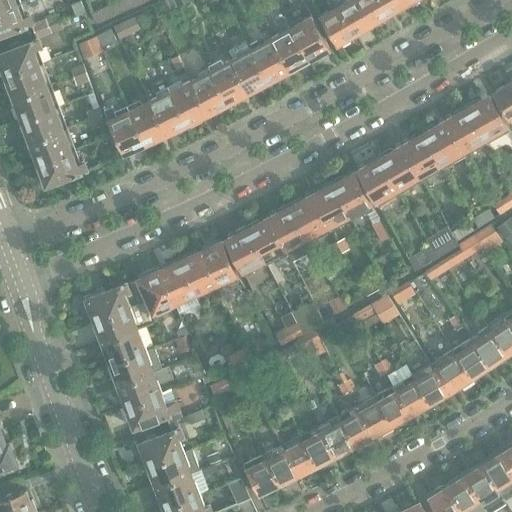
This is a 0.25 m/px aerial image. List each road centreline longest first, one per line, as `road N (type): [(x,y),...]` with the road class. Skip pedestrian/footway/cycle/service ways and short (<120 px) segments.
road 1 (residential): [(17,281),(178,215),(511,33)]
road 2 (residential): [(497,0),(162,183),(4,246)]
road 3 (unclassified): [(99,511),(17,281)]
road 4 (residential): [(315,511),(511,399)]
